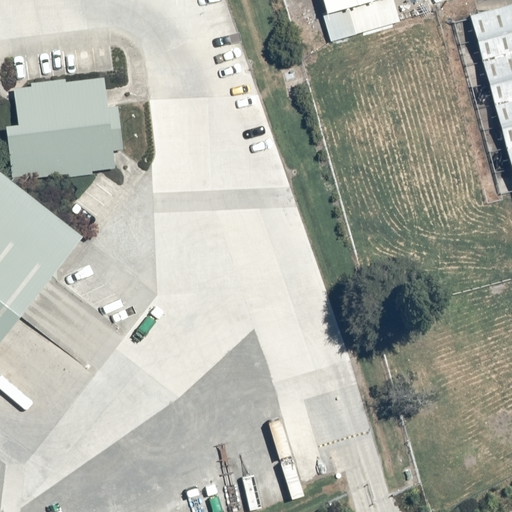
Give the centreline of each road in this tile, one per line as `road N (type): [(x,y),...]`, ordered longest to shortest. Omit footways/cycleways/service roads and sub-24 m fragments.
road 1 (unknown): [(305,354),(152,39),(131,8),(111,0)]
road 2 (unknown): [(0,478),(54,474),(305,354)]
road 3 (unknown): [(374,511),(305,354)]
